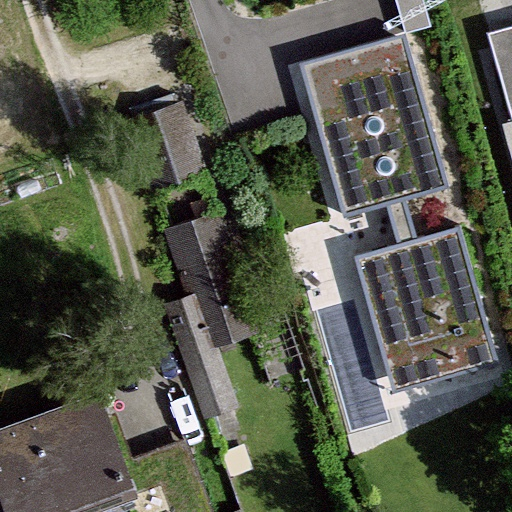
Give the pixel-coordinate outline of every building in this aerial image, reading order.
[(401,0),(411,31),(432,24),(423,0),(401,0)] [(511,30),(490,36),(511,111),(511,123),(504,126),(511,154),(511,30)] [(400,35),(301,64),(345,213),(444,185),(400,35)] [(180,107),(135,122),(157,183),(201,167),(180,107)] [(454,191),(413,200),(420,233),(461,224),(454,191)] [(216,217),(169,233),(192,300),(170,307),(206,415),(234,406),(214,346),(254,333),(216,217)] [(459,231),(358,257),(392,386),(493,359),(459,231)] [(126,511),(151,502),(109,397),(0,439),(0,446),(25,511),(126,511)]
